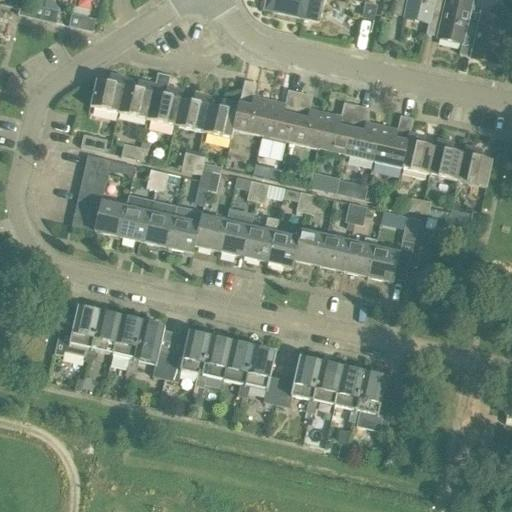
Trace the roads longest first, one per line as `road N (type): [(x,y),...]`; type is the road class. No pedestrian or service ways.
road 1 (residential): [(511,364),(123,283),(35,238),(21,166),(33,103),(195,0)]
road 2 (residential): [(511,109),(311,65),(244,39),(218,0)]
road 3 (residential): [(0,423),(38,432),(66,454),(71,511)]
